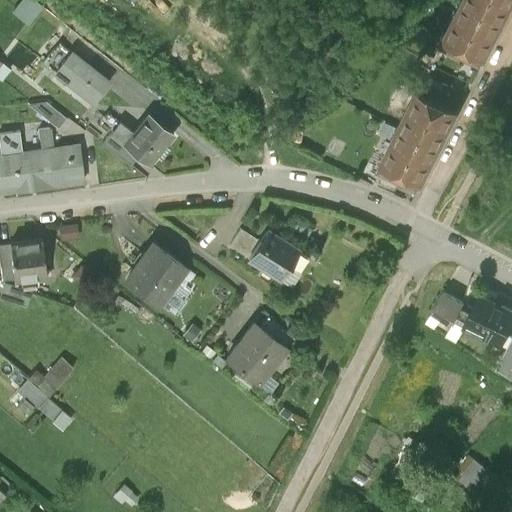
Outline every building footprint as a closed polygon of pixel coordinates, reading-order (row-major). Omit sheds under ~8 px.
[(464,0),(463,5),(499,22),(509,0),(464,0)] [(499,22),(463,5),(453,24),(451,23),(439,49),(479,68),(492,40),(490,40),(499,22)] [(108,85),(70,55),(55,73),(93,104),(108,85)] [(408,113),(399,132),(436,151),(446,134),(447,135),(461,108),(419,87),(406,112),(408,113)] [(61,114),(41,97),(24,100),(38,111),(39,111),(55,123),(61,114)] [(174,136),(150,117),(135,135),(120,124),(110,136),(149,167),(174,136)] [(42,153),(22,155),(19,135),(1,138),(4,157),(0,157),(0,193),(15,192),(16,195),(53,190),(52,188),(84,184),(80,148),(51,151),(49,131),(39,132),(42,153)] [(436,151),(399,132),(393,145),(389,143),(373,176),(415,197),(432,163),(431,162),(436,151)] [(303,135),(293,134),(292,146),(301,147),(303,135)] [(61,226),(61,238),(78,238),(78,226),(61,226)] [(250,260),(260,244),(242,233),(232,249),(250,260)] [(286,249),(265,236),(260,244),(250,260),(248,263),(280,283),(299,254),(287,247),(286,249)] [(42,243),(10,246),(13,284),(45,281),(42,243)] [(13,284),(10,246),(0,246),(0,260),(1,271),(2,285),(5,285),(13,284)] [(186,272),(153,247),(126,283),(159,308),(186,272)] [(30,294),(5,285),(0,296),(0,300),(24,310),(30,294)] [(462,304),(442,293),(425,323),(446,334),(462,304)] [(511,319),(511,310),(480,294),(464,325),(499,344),(511,319)] [(296,342),(269,321),(260,332),(287,353),(296,342)] [(260,332),(254,327),(226,362),(259,388),(287,353),(260,332)] [(511,339),(496,369),(511,379),(511,339)] [(48,398),(27,380),(17,392),(38,409),(48,398)] [(0,503),(17,481),(0,468),(0,503)] [(237,511),(207,501),(202,511),(237,511)]
